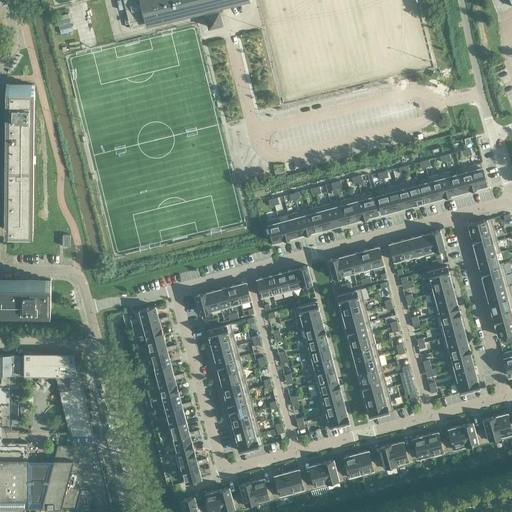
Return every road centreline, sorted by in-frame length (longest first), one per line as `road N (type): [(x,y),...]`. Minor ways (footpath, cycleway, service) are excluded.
road 1 (residential): [(137,511),(88,308)]
road 2 (unclassified): [(511,188),(462,0)]
road 3 (residential): [(427,419),(379,233)]
road 4 (residential): [(456,213),(505,398)]
road 5 (residential): [(313,252),(363,436)]
road 6 (residential): [(175,290),(223,474)]
road 7 (residential): [(294,454),(248,272)]
